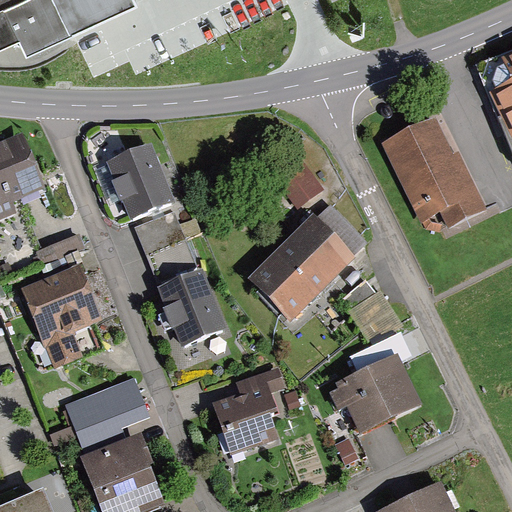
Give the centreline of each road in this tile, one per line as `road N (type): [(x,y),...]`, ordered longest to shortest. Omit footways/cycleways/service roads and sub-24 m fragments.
road 1 (residential): [(210,511),(50,104)]
road 2 (residential): [(478,432),(335,134),(319,79)]
road 3 (residential): [(50,104),(242,97),(319,79)]
road 4 (residential): [(319,79),(511,16)]
road 5 (residential): [(478,432),(306,511)]
